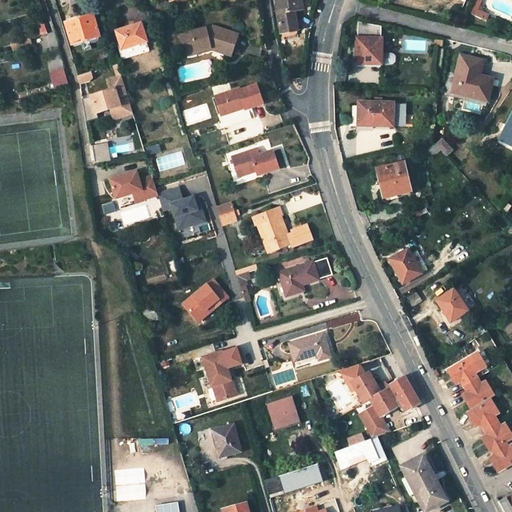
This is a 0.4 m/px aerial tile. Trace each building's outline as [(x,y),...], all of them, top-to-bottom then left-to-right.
[(303,11),(301,0),(276,0),(283,33),(297,30),(294,13),(303,11)] [(482,0),(475,0),(469,14),(486,21),(488,16),(483,13),(480,4),(482,0)] [(43,15),(31,19),(33,26),(36,25),(45,22),(43,15)] [(93,15),(65,23),(71,45),(99,37),(93,15)] [(381,37),(381,27),(358,21),(358,37),(381,37)] [(36,25),(39,35),(48,33),(45,22),(36,25)] [(148,42),(142,23),(116,31),(122,50),(119,51),(122,59),(141,53),(139,45),(146,43),(148,42)] [(191,34),(182,37),(186,54),(195,51),(195,53),(213,48),(231,54),(238,35),(213,27),(190,32),(191,34)] [(382,52),(383,37),(381,37),(358,37),(356,37),(356,64),(382,64),(392,64),(394,63),(395,61),(396,55),(394,53),(392,52),(382,52)] [(15,44),(17,51),(27,48),(25,40),(15,44)] [(149,51),(146,43),(139,45),(141,53),(149,51)] [(483,60),(462,56),(452,91),(487,100),(491,84),(478,81),(480,76),(483,60)] [(63,68),(49,72),(54,88),(68,84),(63,68)] [(91,72),(79,76),(81,83),(90,80),(92,76),(91,72)] [(132,113),(121,76),(107,80),(110,90),(92,96),(97,113),(111,109),(118,107),(121,117),(132,113)] [(493,79),(480,76),(478,81),(491,84),(493,79)] [(239,89),(215,97),(221,114),(241,108),(240,106),(243,104),(245,110),(263,104),(257,86),(240,91),(239,89)] [(392,125),(393,102),(360,103),(360,106),(353,106),(353,122),(360,122),(373,122),(373,125),(392,125)] [(111,109),(114,119),(121,117),(118,107),(111,109)] [(511,114),(500,139),(511,145),(511,114)] [(511,145),(500,139),(498,143),(511,149),(511,145)] [(109,142),(94,145),(97,163),(113,161),(112,159),(119,158),(118,153),(112,155),(109,142)] [(422,145),(425,156),(437,154),(441,150),(434,142),(422,145)] [(234,163),(238,176),(255,170),(257,174),(277,168),(271,151),(257,156),(255,149),(235,156),(237,162),(234,163)] [(411,190),(404,162),(378,168),(382,185),(378,187),(381,198),(382,199),(383,200),(384,201),(387,201),(390,199),(391,198),(392,195),(411,190)] [(136,171),(110,179),(112,186),(138,177),(136,171)] [(138,177),(112,186),(116,198),(132,193),(133,196),(142,193),(144,199),(158,195),(152,176),(139,180),(138,177)] [(177,230),(207,222),(203,209),(198,210),(194,194),(182,197),(179,186),(157,192),(163,211),(171,209),(177,230)] [(142,193),(133,196),(135,202),(144,199),(142,193)] [(278,207),(254,216),(268,253),(290,245),(291,247),(312,240),(306,225),(291,231),(292,234),(287,235),(281,216),(282,216),(278,207)] [(222,225),(237,220),(236,217),(241,215),(239,209),(219,216),(222,225)] [(461,258),(455,248),(451,251),(457,260),(461,258)] [(430,272),(419,252),(413,255),(410,250),(391,259),(404,285),(430,272)] [(333,274),(328,258),(313,262),(318,279),(333,274)] [(313,262),(279,273),(286,296),(303,291),(301,284),(318,279),(313,262)] [(249,271),(251,278),(260,276),(258,269),(257,269),(249,271)] [(243,273),(236,275),(240,288),(248,285),(246,280),(251,278),(249,271),(243,273)] [(214,279),(183,304),(195,318),(212,305),(215,308),(228,298),(214,279)] [(454,319),(467,309),(459,297),(457,293),(454,289),(440,299),(445,306),(443,307),(448,316),(451,314),(454,319)] [(161,305),(143,310),(145,319),(163,314),(161,305)] [(212,305),(195,318),(198,322),(215,308),(212,305)] [(324,334),(290,343),(294,360),(317,354),(319,360),(330,356),(324,334)] [(243,362),(238,347),(221,352),(221,351),(202,357),(211,386),(212,385),(217,401),(236,395),(231,379),(230,380),(226,368),(243,362)] [(472,357),(451,370),(459,383),(461,382),(464,387),(472,382),(477,379),(478,379),(474,373),(480,370),(472,357)] [(377,387),(368,372),(365,374),(359,363),(339,370),(348,384),(351,383),(355,389),(363,403),(370,398),(380,393),(377,387)] [(449,371),(456,384),(457,385),(459,383),(451,370),(449,371)] [(398,405),(396,401),(398,399),(405,411),(419,403),(416,397),(403,375),(389,384),(391,387),(388,388),(380,393),(370,398),(374,406),(364,411),(370,420),(364,423),(369,431),(384,422),(380,416),(398,405)] [(466,394),(473,407),(476,405),(489,397),(494,394),(486,381),(481,384),(478,379),(477,379),(472,382),(464,387),(468,392),(466,394)] [(380,393),(388,388),(385,382),(377,387),(380,393)] [(463,395),(471,408),(473,407),(466,394),(463,395)] [(292,395),(266,403),(274,430),(300,421),(292,395)] [(487,402),(474,410),(471,412),(479,425),(482,423),(484,428),(497,420),(495,416),(500,412),(492,399),(487,402)] [(370,420),(364,411),(359,414),(364,423),(370,420)] [(468,413),(476,426),(476,427),(479,425),(471,412),(468,413)] [(492,447),(511,434),(511,432),(506,423),(501,427),(501,426),(497,420),(484,428),(488,435),(486,436),(492,447)] [(384,422),(369,431),(373,437),(390,432),(384,422)] [(234,424),(212,430),(216,445),(218,444),(222,456),(241,452),(234,424)] [(496,448),(509,440),(511,437),(511,434),(492,447),(494,449),(496,448)] [(483,438),(489,448),(492,447),(486,436),(483,438)] [(500,471),(511,463),(511,445),(509,447),(506,442),(493,450),(495,455),(492,457),(500,471)] [(423,456),(403,467),(426,511),(446,501),(423,456)] [(490,458),(498,472),(500,471),(492,457),(490,458)] [(511,511),(511,494),(500,502),(505,511),(511,511)] [(297,511),(317,503),(314,495),(293,502),(297,511)] [(179,511),(179,502),(158,505),(158,511),(179,511)] [(249,511),(246,503),(223,510),(223,511),(249,511)] [(320,511),(319,510),(317,503),(297,511),(320,511)]
